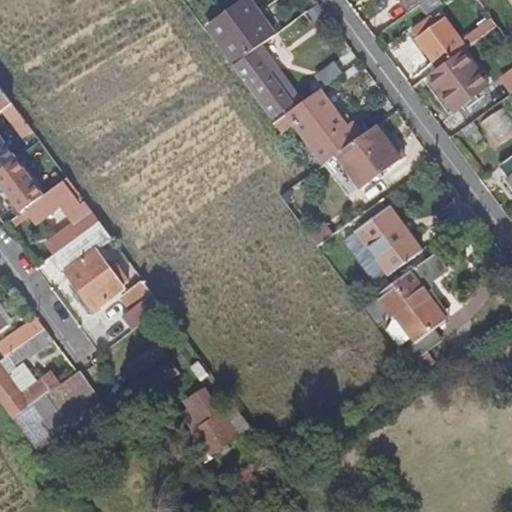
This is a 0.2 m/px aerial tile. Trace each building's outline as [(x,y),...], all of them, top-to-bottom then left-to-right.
[(235,66),(259,48),(277,34),(251,0),(237,0),(204,25),(235,66)] [(408,15),(429,0),(400,0),(398,2),(408,15)] [(439,70),(462,53),(466,50),(443,20),(416,40),(434,62),(439,70)] [(273,120),(290,107),(267,76),(275,70),(259,48),(235,66),(233,67),(273,120)] [(466,112),(485,98),(481,92),(487,88),(462,53),(439,70),(433,74),(428,78),(453,113),(462,106),(466,112)] [(433,74),(439,70),(434,62),(428,67),(433,74)] [(276,125),(302,106),(275,70),(267,76),(290,107),(273,120),(276,125)] [(511,95),(511,94),(511,70),(501,79),(511,95)] [(0,116),(5,113),(12,123),(13,122),(22,116),(0,87),(0,116)] [(276,125),(274,127),(280,135),(293,126),(323,167),(336,157),(357,142),(363,138),(353,123),(347,128),(321,92),(303,105),(302,106),(276,125)] [(511,113),(507,106),(484,121),(499,145),(511,136),(511,113)] [(26,139),(34,133),(22,116),(13,122),(26,139)] [(363,138),(336,157),(360,190),(405,157),(395,144),(391,147),(384,138),(377,128),(363,138)] [(391,147),(395,144),(389,135),(384,138),(391,147)] [(511,184),(511,158),(500,169),(511,184)] [(25,212),(69,180),(58,165),(14,197),(25,212)] [(35,225),(60,207),(79,194),(69,180),(25,212),(35,225)] [(74,226),(93,213),(79,194),(60,207),(74,226)] [(422,252),(389,209),(357,234),(389,277),(422,252)] [(55,258),(101,223),(93,213),(74,226),(47,247),(55,258)] [(94,312),(125,290),(123,287),(129,283),(117,266),(110,271),(97,252),(113,241),(101,223),(55,258),(94,312)] [(434,331),(446,323),(422,290),(448,272),(436,255),(363,309),(377,329),(387,322),(384,317),(391,311),(415,344),(398,356),(407,369),(443,343),(434,331)] [(143,325),(165,310),(144,282),(123,298),(129,307),(143,325)] [(0,316),(7,326),(12,323),(0,306),(0,316)] [(118,344),(143,325),(129,307),(104,326),(118,344)] [(22,347),(44,330),(37,321),(15,336),(16,338),(22,347)] [(30,358),(53,342),(44,330),(22,347),(15,352),(8,356),(2,361),(8,369),(28,354),(30,358)] [(15,352),(22,347),(16,338),(8,344),(10,346),(15,352)] [(8,356),(15,352),(10,346),(4,350),(8,356)] [(0,400),(14,420),(23,413),(14,402),(11,398),(18,393),(0,367),(0,400)] [(64,424),(98,398),(80,372),(77,374),(50,393),(34,406),(23,413),(14,420),(30,441),(43,431),(39,425),(56,412),(64,424)] [(34,406),(50,393),(42,381),(25,394),(34,406)] [(224,456),(232,451),(230,447),(239,441),(238,440),(253,430),(237,407),(222,416),(206,391),(191,401),(196,407),(184,415),(196,432),(186,438),(196,453),(205,446),(213,458),(222,453),(224,456)] [(23,413),(34,406),(25,394),(14,402),(23,413)] [(47,436),(64,424),(56,412),(39,425),(43,431),(47,436)] [(39,453),(52,442),(47,436),(43,431),(30,441),(39,453)] [(203,465),(213,458),(205,446),(196,453),(203,465)] [(211,511),(227,499),(222,493),(207,504),(211,511)]
